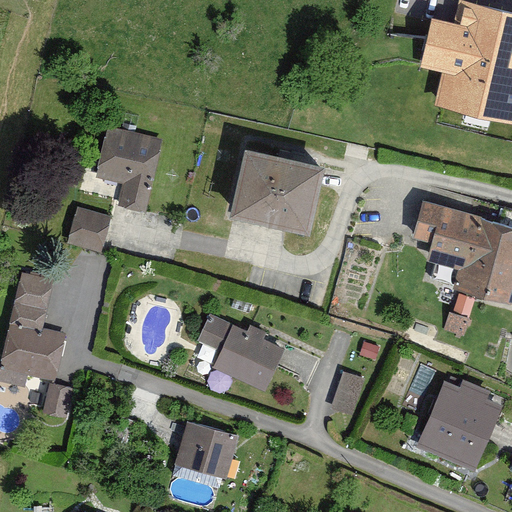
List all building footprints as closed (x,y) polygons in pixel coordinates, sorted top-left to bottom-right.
[(454,25),(432,19),(421,67),(443,73),(436,104),(511,122),(511,13),(460,1),(454,25)] [(168,137),(111,122),(98,172),(127,179),(121,201),(149,208),(168,137)] [(326,155),(245,137),(229,206),(310,224),(326,155)] [(511,211),(432,188),(419,233),(438,238),(434,251),(471,262),(465,280),(511,293),(511,211)] [(112,207),(82,200),(73,238),(103,245),(112,207)] [(56,276),(25,267),(0,361),(0,363),(55,378),(67,333),(43,327),(56,276)] [(288,340),(215,308),(203,336),(224,345),(215,366),(267,388),(288,340)] [(511,398),(511,388),(452,366),(421,444),(484,469),(511,398)] [(342,367),(334,406),(357,410),(365,372),(342,367)] [(45,406),(70,413),(78,386),(53,379),(45,406)] [(243,429),(191,415),(179,460),(232,473),(243,429)]
